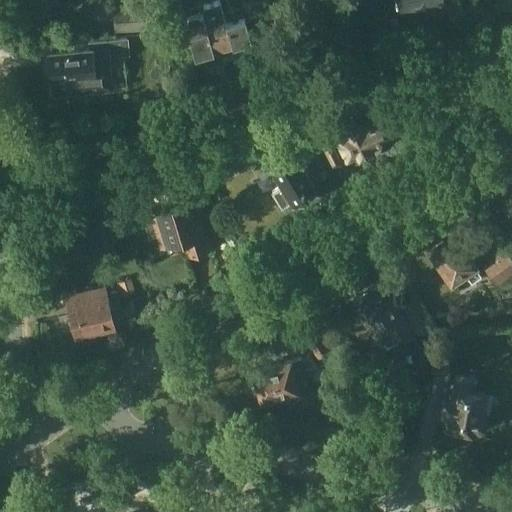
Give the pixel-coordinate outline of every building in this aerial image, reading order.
[(395,0),(396,1),(398,0),(400,10),(435,0),(395,0)] [(203,14),(201,15),(196,12),(188,14),(187,19),(184,20),(189,36),(188,36),(195,58),(198,68),(216,63),(213,53),(213,52),(251,41),(245,19),(227,25),(227,23),(222,24),(225,19),(220,1),(204,5),(210,28),(207,29),(203,14)] [(159,4),(154,5),(129,6),(130,30),(155,30),(161,30),(159,4)] [(95,85),(94,74),(92,49),(49,53),(49,58),(46,59),(47,73),(51,73),(51,79),(52,79),(54,95),(79,92),(78,86),(95,85)] [(347,166),(345,162),(359,155),(360,158),(372,152),(371,147),(390,133),(389,129),(385,121),(375,124),(375,122),(369,124),(369,125),(361,128),(359,123),(346,129),(347,131),(335,136),(342,150),(340,151),(332,136),(318,143),(333,172),(347,166)] [(312,137),(304,142),(317,165),(325,160),(312,137)] [(282,186),(272,192),(281,207),(291,201),(292,201),(293,200),(299,202),(305,198),(306,193),(314,187),(301,166),(305,164),(298,152),(292,143),(267,159),(272,168),(272,169),(282,186)] [(146,214),(153,236),(159,234),(161,241),(182,235),(187,253),(208,246),(199,216),(194,217),(188,200),(152,211),(152,212),(146,214)] [(49,239),(56,266),(86,258),(79,231),(49,239)] [(471,284),(481,277),(474,266),(467,256),(473,252),(463,239),(458,242),(454,237),(443,244),(442,242),(430,249),(432,252),(430,253),(450,282),(463,273),(471,284)] [(481,265),(494,285),(511,273),(511,262),(503,250),(481,265)] [(116,283),(120,298),(135,293),(131,278),(116,283)] [(379,338),(380,338),(386,348),(399,340),(412,331),(405,321),(382,287),(369,295),(366,293),(359,298),(360,301),(356,304),(369,323),(367,326),(372,334),(376,333),(379,338)] [(123,321),(119,305),(115,291),(104,294),(104,293),(91,296),(92,300),(68,306),(71,317),(68,322),(70,329),(74,331),(75,333),(78,344),(94,340),(91,329),(123,321)] [(428,366),(440,368),(447,332),(434,330),(428,366)] [(305,341),(317,358),(329,350),(317,332),(305,341)] [(413,366),(425,366),(425,345),(413,345),(413,366)] [(301,357),(253,370),(260,399),(263,399),(265,402),(272,400),(273,396),(295,390),(295,389),(307,386),(303,371),(304,370),(301,357)] [(474,391),(476,378),(455,374),(452,387),(451,387),(449,398),(443,397),(440,412),(446,414),(445,425),(446,426),(448,430),(455,431),(458,428),(476,431),(477,428),(480,426),(481,426),(483,418),(482,417),(479,414),(483,393),(474,391)]
